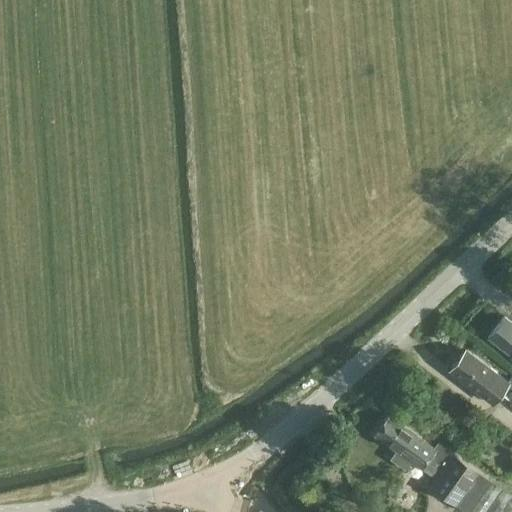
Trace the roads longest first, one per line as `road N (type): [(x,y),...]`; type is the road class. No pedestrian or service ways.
road 1 (tertiary): [(215,486),(264,454),(511,222)]
road 2 (tertiary): [(85,511),(215,486)]
